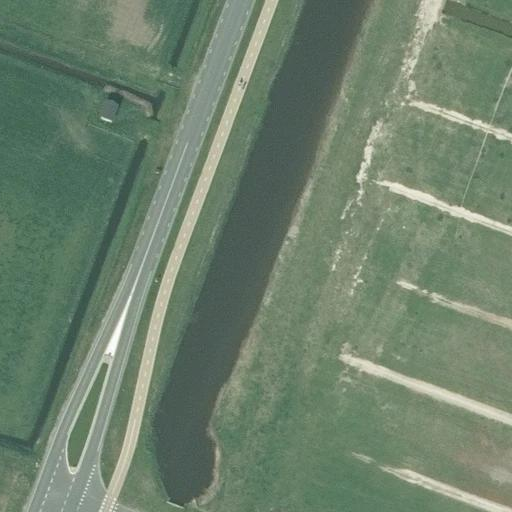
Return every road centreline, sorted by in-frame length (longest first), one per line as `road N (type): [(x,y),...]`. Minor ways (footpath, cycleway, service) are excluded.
road 1 (tertiary): [(126,311),(240,0)]
road 2 (tertiary): [(126,311),(86,378),(42,489)]
road 3 (tertiary): [(74,501),(126,311)]
